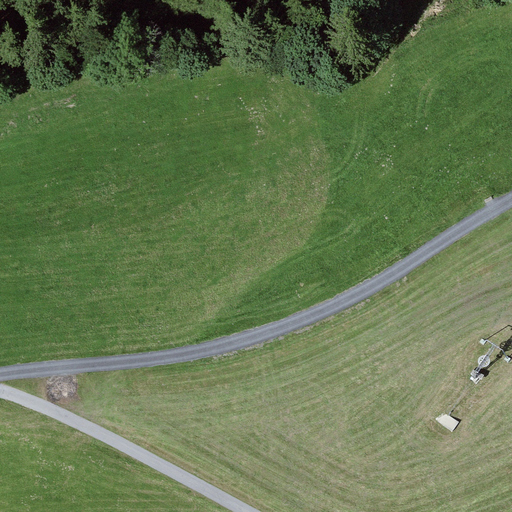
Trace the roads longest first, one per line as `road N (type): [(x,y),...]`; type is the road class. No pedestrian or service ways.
road 1 (track): [(0,374),(171,358),(271,333),(373,291),(511,205)]
road 2 (track): [(251,511),(0,390)]
